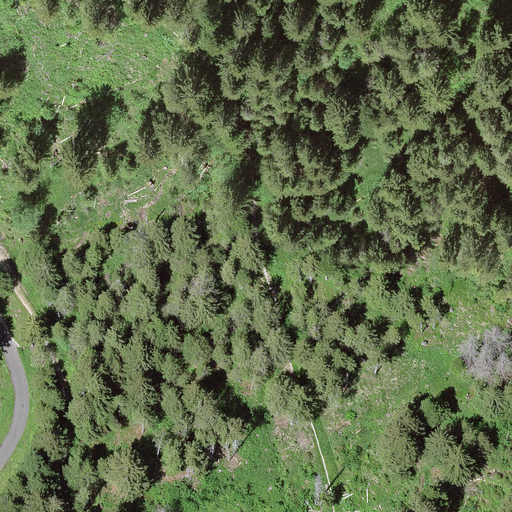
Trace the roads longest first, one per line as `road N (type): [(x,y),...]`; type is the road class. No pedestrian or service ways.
road 1 (track): [(336,511),(325,450),(294,367),(240,104),(197,48),(128,0)]
road 2 (track): [(0,262),(58,371),(66,511)]
road 3 (track): [(0,458),(18,426),(22,395),(0,329)]
